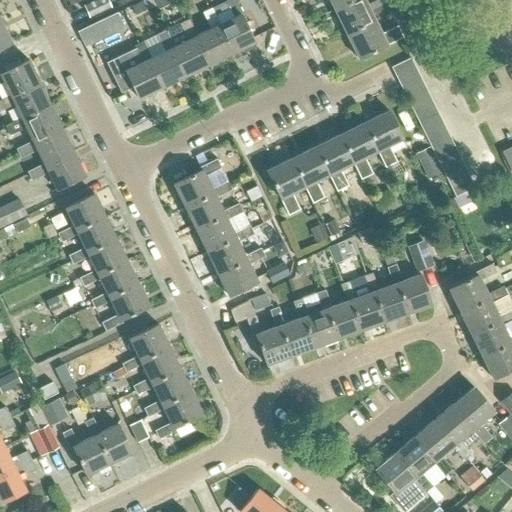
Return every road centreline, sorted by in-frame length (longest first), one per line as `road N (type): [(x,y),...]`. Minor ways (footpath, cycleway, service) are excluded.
road 1 (residential): [(317,489),(455,366),(436,323),(282,381),(242,407)]
road 2 (unclassified): [(242,407),(122,168)]
road 3 (residential): [(122,168),(310,78)]
road 4 (unclassified): [(122,168),(39,0)]
road 5 (residential): [(105,511),(259,431)]
